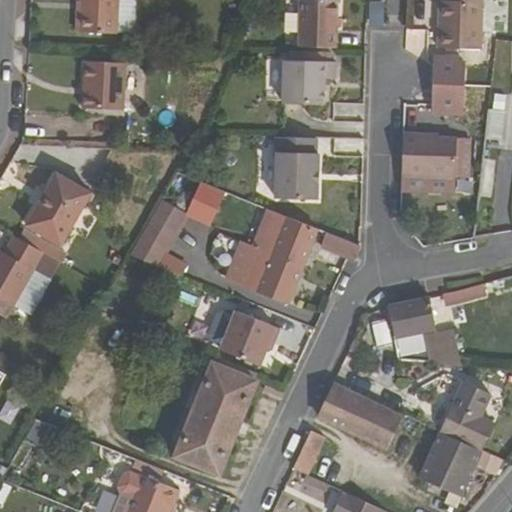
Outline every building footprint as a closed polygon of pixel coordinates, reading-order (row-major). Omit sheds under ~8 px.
[(80,0),(81,1),(80,32),(118,33),(118,32),(130,32),(136,27),(136,2),(134,0),(80,0)] [(300,0),(299,47),(336,48),(337,0),(300,0)] [(383,27),(384,1),(367,0),(366,27),(383,27)] [(439,1),(438,48),(480,49),(481,0),(441,0),(442,1),(439,1)] [(462,115),(463,59),(432,58),(431,114),(462,115)] [(276,60),(266,60),(266,94),(275,94),(276,60)] [(284,61),(283,107),(329,108),(329,91),(329,79),(334,79),(335,79),(335,62),(284,61)] [(127,116),(132,67),(88,62),(83,112),(127,116)] [(489,93),(484,138),(498,140),(503,94),(489,93)] [(401,192),(453,194),(455,141),(440,140),(421,140),(420,135),(403,135),(401,192)] [(276,154),(277,154),(276,199),(317,200),(318,154),(316,154),(316,139),(276,137),(276,154)] [(55,174),(24,225),(59,247),(90,196),(55,174)] [(131,256),(157,267),(188,215),(162,199),(131,256)] [(238,287),(286,306),(317,230),(269,210),(238,287)] [(57,262),(60,263),(66,255),(23,230),(18,239),(41,253),(57,262)] [(349,258),(355,261),(357,258),(359,247),(324,233),(319,246),(349,258)] [(0,314),(9,319),(33,270),(41,253),(18,239),(12,236),(4,254),(0,252),(0,314)] [(33,270),(49,278),(57,262),(41,253),(33,270)] [(483,282),(443,293),(445,303),(485,292),(483,282)] [(428,297),(388,306),(394,338),(436,328),(428,297)] [(267,348),(275,328),(235,312),(219,350),(260,367),(267,348)] [(280,330),(275,328),(267,348),(272,350),(280,330)] [(420,364),(451,367),(454,330),(423,338),(420,364)] [(174,460),(217,478),(256,382),(213,365),(174,460)] [(488,393),(458,379),(435,432),(439,433),(478,451),(491,421),(478,415),(488,393)] [(388,450),(403,417),(333,386),(318,417),(388,450)] [(5,398),(0,406),(0,419),(9,424),(19,405),(5,398)] [(310,433),(293,469),(308,477),(325,441),(310,433)] [(439,433),(418,482),(459,500),(480,452),(478,451),(439,433)] [(170,511),(179,491),(140,474),(139,476),(130,472),(124,475),(119,487),(121,493),(131,497),(124,511),(170,511)] [(0,504),(0,505),(10,488),(0,481),(0,504)] [(383,511),(346,495),(345,498),(340,496),(333,511),(335,511),(383,511)]
